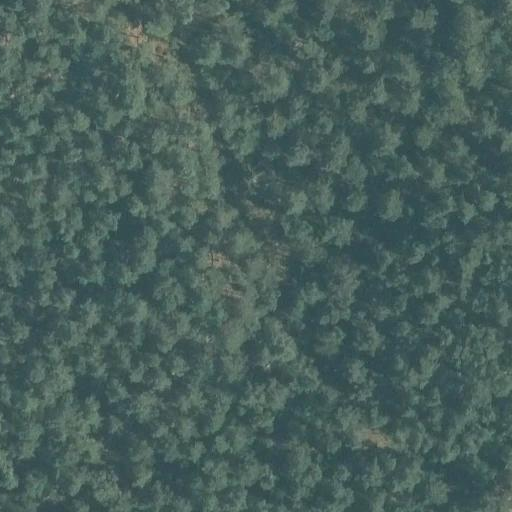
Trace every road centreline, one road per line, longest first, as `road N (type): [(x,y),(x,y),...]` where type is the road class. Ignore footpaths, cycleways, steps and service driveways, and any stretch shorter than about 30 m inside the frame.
road 1 (track): [(33,511),(88,469),(165,380),(261,311),(282,271)]
road 2 (track): [(282,271),(467,147),(511,132)]
road 3 (track): [(300,0),(270,240)]
